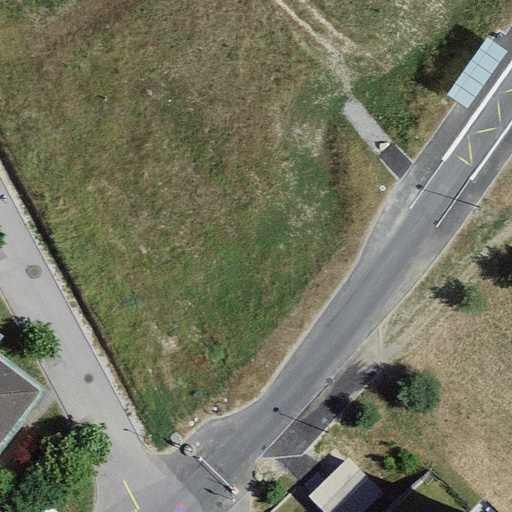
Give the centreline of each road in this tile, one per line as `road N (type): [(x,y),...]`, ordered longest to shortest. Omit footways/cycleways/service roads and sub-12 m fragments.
road 1 (residential): [(511,94),(309,372),(171,511)]
road 2 (residential): [(0,204),(153,511)]
